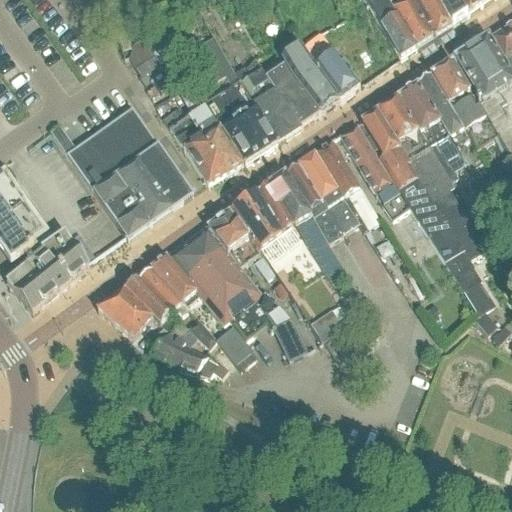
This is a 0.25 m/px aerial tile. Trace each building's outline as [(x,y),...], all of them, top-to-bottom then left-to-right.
[(359,0),(362,3),(370,18),(377,29),(393,55),(400,66),(404,63),(416,56),(383,1),(382,0),(359,0)] [(382,0),(383,1),(416,56),(423,51),(425,49),(452,32),(435,0),(382,0)] [(435,0),(452,32),(466,22),(454,0),(435,0)] [(454,0),(466,22),(480,12),(481,12),(474,0),(454,0)] [(474,0),(481,12),(499,0),(474,0)] [(511,31),(492,45),(503,62),(505,67),(511,63),(511,31)] [(127,39),(118,41),(122,58),(131,55),(127,39)] [(167,42),(150,51),(158,70),(176,60),(167,42)] [(206,110),(209,118),(243,172),(277,150),(239,90),(238,89),(234,80),(215,45),(194,55),(213,89),(225,83),(231,94),(206,110)] [(511,160),(511,84),(488,47),(455,69),(490,124),(500,142),(511,160)] [(138,84),(158,70),(150,51),(127,68),(138,84)] [(301,56),(283,68),(320,122),(338,109),(315,76),(301,56)] [(359,94),(334,60),(315,76),(338,109),(359,94)] [(255,67),(254,68),(246,77),(244,74),(234,80),(238,89),(239,90),(277,150),(277,151),(301,135),(266,83),(256,66),(255,66),(255,67)] [(319,122),(320,122),(283,68),(281,70),(283,73),(266,83),(301,135),(320,123),(319,122)] [(452,71),(431,85),(464,135),(467,140),(469,145),(477,158),(500,142),(490,124),(487,126),(452,71)] [(467,160),(463,153),(463,151),(469,145),(467,140),(464,135),(431,85),(417,93),(450,144),(462,164),(463,164),(462,163),(467,160)] [(442,177),(462,164),(450,144),(417,93),(398,106),(429,156),(442,177)] [(429,156),(398,106),(362,130),(383,163),(384,165),(385,164),(394,179),(395,178),(406,195),(419,187),(425,197),(430,194),(432,198),(436,195),(442,203),(450,198),(454,195),(442,177),(429,156)] [(226,182),(242,173),(204,112),(187,123),(192,129),(226,182)] [(132,116),(100,138),(75,156),(59,133),(51,138),(67,161),(127,247),(160,225),(193,202),(158,152),(132,116)] [(170,135),(207,195),(215,190),(218,195),(230,188),(226,182),(192,129),(187,123),(170,135)] [(393,229),(400,223),(408,217),(385,179),(378,166),(377,166),(358,134),(340,145),(376,205),(383,215),(393,229)] [(332,150),(316,161),(338,197),(343,206),(349,215),(356,225),(371,216),(368,210),(332,150)] [(316,161),(299,173),(324,215),(342,243),(343,243),(343,242),(359,231),(356,225),(349,215),(343,206),(338,197),(316,161)] [(420,237),(422,239),(423,238),(479,323),(495,312),(480,289),(481,288),(469,268),(471,267),(470,267),(488,256),(450,198),(442,203),(436,195),(432,198),(430,194),(425,197),(419,187),(406,195),(395,178),(394,179),(385,164),(384,165),(383,163),(378,166),(385,179),(408,217),(409,217),(415,225),(414,226),(420,237)] [(0,176),(0,226),(28,207),(5,173),(0,176)] [(299,173),(285,182),(311,223),(313,225),(312,226),(328,252),(342,243),(324,215),(299,173)] [(305,237),(301,230),(311,223),(285,182),(270,193),(294,235),(308,259),(316,254),(306,236),(305,237)] [(342,377),(358,365),(359,366),(371,356),(353,329),(308,259),(294,235),(270,193),(208,236),(228,262),(240,276),(260,262),(311,336),(321,352),(323,351),(342,377)] [(511,202),(509,197),(495,206),(511,232),(511,202)] [(52,240),(28,207),(0,226),(0,255),(10,270),(52,240)] [(262,303),(240,276),(228,262),(208,236),(166,267),(179,283),(187,277),(211,304),(203,311),(223,334),(230,329),(247,346),(265,333),(270,337),(286,327),(262,303)] [(17,281),(6,290),(10,294),(32,321),(89,275),(64,240),(41,256),(44,259),(17,281)] [(183,312),(185,310),(188,314),(198,305),(203,311),(211,304),(187,277),(179,283),(166,267),(152,278),(183,312)] [(170,322),(176,316),(182,322),(188,317),(183,312),(152,278),(138,288),(170,322)] [(176,334),(166,325),(170,322),(138,288),(124,299),(151,324),(152,324),(163,333),(162,334),(165,337),(170,340),(176,334)] [(131,346),(151,324),(124,299),(97,318),(131,346)] [(370,325),(357,333),(368,349),(380,340),(370,325)] [(199,327),(198,326),(187,337),(197,346),(209,357),(217,350),(218,348),(217,347),(199,327)] [(273,337),(289,369),(307,361),(291,327),(273,337)] [(176,334),(170,340),(169,341),(188,355),(195,348),(179,331),(176,334)] [(175,375),(176,376),(191,358),(188,355),(169,341),(170,340),(165,337),(162,334),(152,350),(157,355),(151,362),(175,375)] [(218,348),(217,350),(235,372),(240,379),(257,365),(252,358),(232,335),(217,347),(218,348)] [(207,363),(206,365),(191,358),(176,376),(195,382),(196,381),(209,386),(213,380),(222,385),(228,379),(207,363)]
